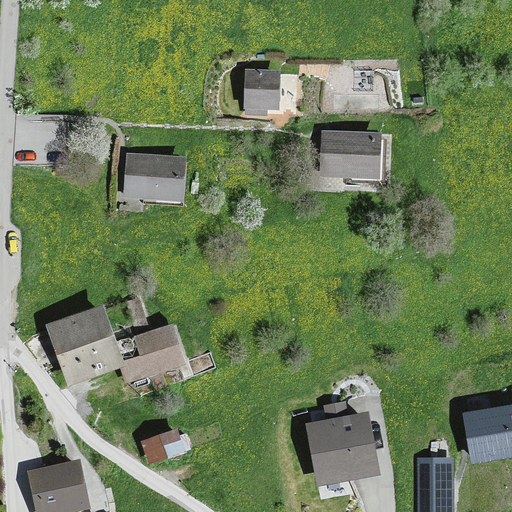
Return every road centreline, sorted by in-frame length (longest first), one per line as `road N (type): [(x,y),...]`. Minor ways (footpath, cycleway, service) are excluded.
road 1 (residential): [(10,0),(0,330)]
road 2 (residential): [(0,330),(92,439),(203,511)]
road 3 (residential): [(14,511),(0,330)]
